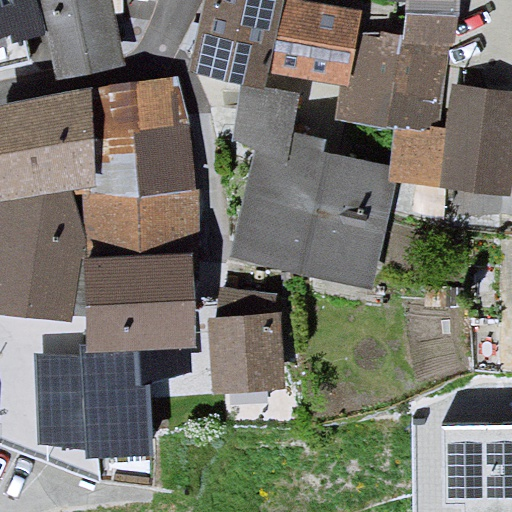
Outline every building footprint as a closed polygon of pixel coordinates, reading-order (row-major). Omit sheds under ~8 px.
[(33,0),(0,0),(0,39),(41,29),(33,0)] [(110,0),(42,0),(56,71),(122,58),(110,0)] [(278,0),(212,0),(198,65),(261,79),(278,0)] [(360,8),(315,0),(282,0),(268,63),(347,81),(356,31),(360,8)] [(405,0),(404,32),(356,31),(347,81),(341,114),(394,115),(431,119),(434,94),(448,96),(450,82),(450,0),(405,0)] [(257,147),(233,247),(369,279),(394,174),(396,168),(387,166),(284,141),(296,92),(242,79),(228,140),(257,147)] [(448,96),(434,94),(431,119),(394,115),(387,166),(396,168),(394,174),(508,189),(511,158),(511,89),(450,82),(448,96)] [(176,88),(1,119),(0,160),(0,191),(86,181),(85,245),(198,247),(196,189),(176,88)] [(86,181),(0,191),(0,307),(86,317),(85,245),(86,181)] [(86,317),(87,348),(35,352),(39,448),(155,451),(149,375),(193,370),(198,247),(85,245),(86,317)] [(283,310),(210,317),(216,384),(289,378),(283,310)] [(511,511),(511,426),(441,426),(440,507),(466,508),(466,511),(511,511)]
